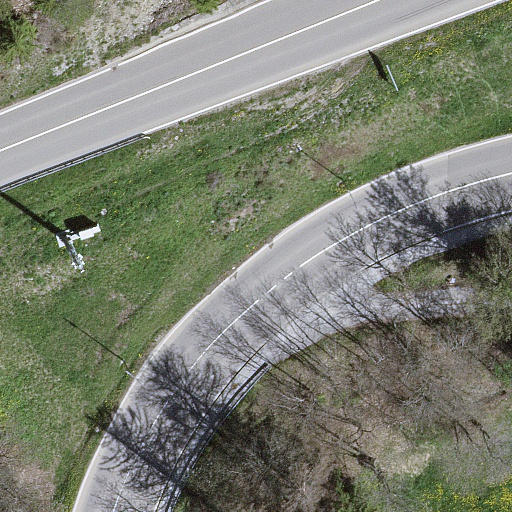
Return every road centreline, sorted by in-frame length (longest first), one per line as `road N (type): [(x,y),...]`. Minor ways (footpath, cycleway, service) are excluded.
road 1 (secondary): [(112,511),(164,405),(216,338),(275,284),(379,218),(511,172)]
road 2 (secondary): [(375,0),(0,150)]
